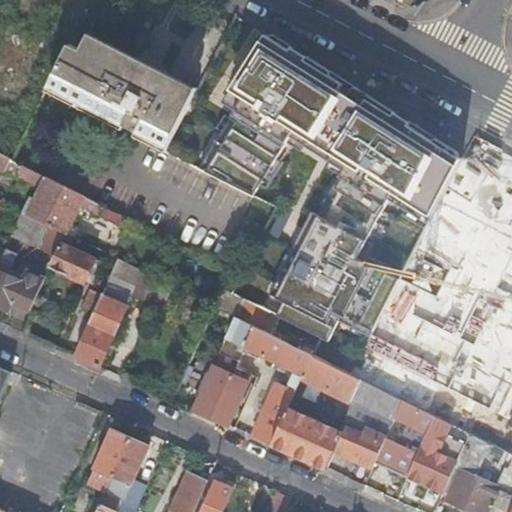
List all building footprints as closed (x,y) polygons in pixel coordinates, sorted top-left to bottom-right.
[(376,102),(267,33),(228,94),(240,102),(200,167),(255,195),(262,184),(258,181),(262,176),(265,178),(293,135),(346,169),(332,189),(320,215),(313,211),(270,294),(284,301),(278,314),(329,339),(342,313),(374,330),(400,279),(358,257),(379,217),(393,198),(407,207),(403,214),(426,229),(428,225),(450,185),(464,158),(376,102)] [(82,47),(70,43),(50,84),(169,145),(196,92),(88,37),(82,47)] [(41,186),(29,212),(54,225),(66,231),(69,232),(82,205),(98,213),(99,211),(121,222),(125,215),(14,159),(0,152),(0,177),(10,183),(15,174),(41,186)] [(66,231),(54,225),(43,248),(56,254),(66,231)] [(56,254),(52,264),(87,279),(90,272),(97,257),(69,245),(74,235),(69,232),(66,231),(56,254)] [(12,303),(30,311),(43,281),(25,273),(22,279),(8,272),(16,251),(7,248),(1,260),(0,262),(0,303),(10,308),(12,303)] [(89,323),(75,355),(100,366),(136,289),(169,304),(178,286),(119,257),(103,293),(95,310),(89,323)] [(97,257),(90,272),(97,275),(104,260),(97,257)] [(85,305),(95,310),(103,293),(92,288),(84,305),(85,305)] [(228,338),(247,346),(267,357),(295,370),(296,370),(303,374),(313,353),(256,325),(237,316),(228,338)] [(221,351),(195,409),(231,425),(252,375),(243,371),(243,370),(238,367),(241,360),(221,351)] [(351,372),(313,353),(303,374),(302,377),(374,411),(364,432),(347,425),(344,431),(296,409),(308,382),(301,379),(296,390),(272,443),(328,468),(337,449),(374,465),(375,462),(397,413),(404,398),(351,372)] [(0,395),(11,370),(0,365),(0,395)] [(302,377),(303,374),(296,370),(288,387),(276,381),(272,392),(252,434),(272,443),(296,390),(301,379),(302,377)] [(374,411),(302,377),(301,379),(308,382),(296,409),(344,431),(347,425),(364,432),(374,411)] [(452,422),(435,414),(429,428),(397,413),(375,462),(407,477),(408,474),(444,490),(466,442),(447,433),(452,422)] [(87,483),(106,491),(110,482),(131,436),(112,428),(87,483)] [(471,432),(466,442),(444,490),(441,497),(475,511),(487,511),(491,504),(508,511),(511,511),(511,458),(500,484),(490,479),(483,476),(462,466),(465,462),(468,463),(474,461),(484,438),(471,432)] [(106,491),(121,498),(124,499),(134,478),(148,444),(131,436),(110,482),(106,491)] [(169,508),(176,511),(194,511),(209,480),(187,470),(169,508)] [(486,470),(483,476),(490,479),(493,474),(486,470)] [(116,509),(119,510),(122,511),(135,511),(148,484),(145,483),(142,482),(134,478),(124,499),(121,498),(116,509)] [(201,511),(222,511),(230,496),(235,486),(216,478),(201,511)] [(271,507),(282,511),(283,511),(285,507),(291,495),(280,490),(271,507)] [(96,511),(118,511),(119,510),(116,509),(121,498),(106,491),(96,511)]
